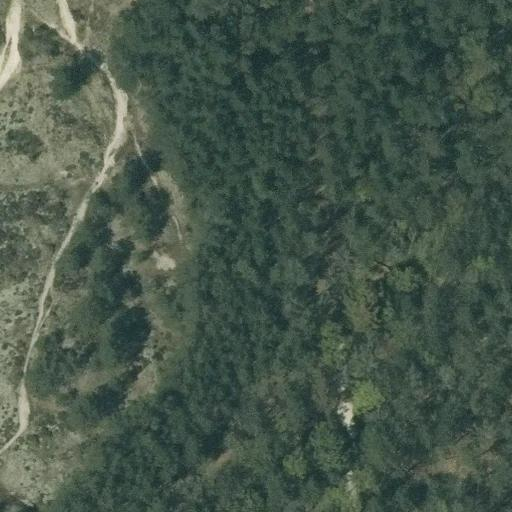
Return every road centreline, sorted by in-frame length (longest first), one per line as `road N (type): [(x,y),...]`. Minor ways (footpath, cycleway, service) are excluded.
road 1 (track): [(309,0),(335,290)]
road 2 (track): [(335,290),(176,511)]
